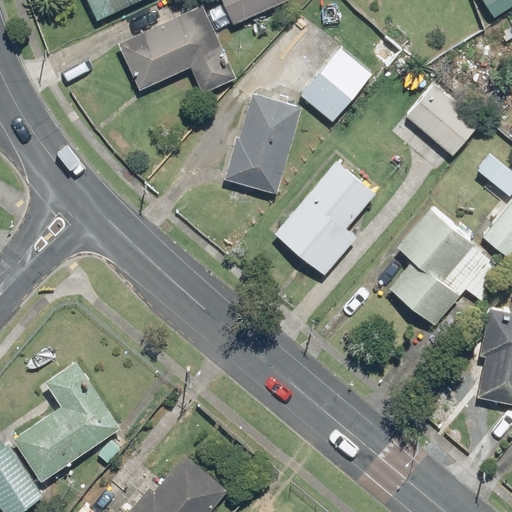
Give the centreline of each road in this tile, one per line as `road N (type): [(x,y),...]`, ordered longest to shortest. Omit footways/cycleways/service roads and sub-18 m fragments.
road 1 (secondary): [(444,511),(93,209)]
road 2 (secondary): [(68,182),(0,64)]
